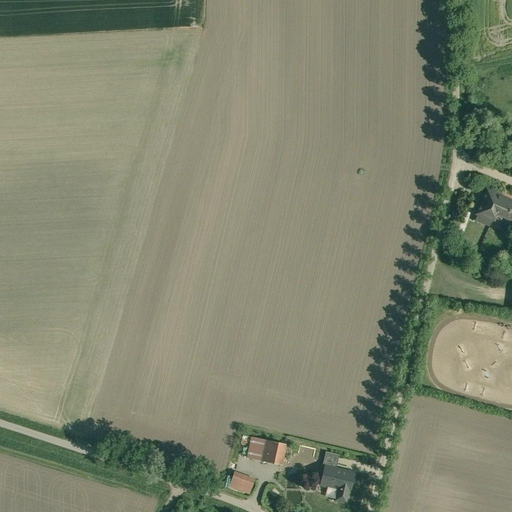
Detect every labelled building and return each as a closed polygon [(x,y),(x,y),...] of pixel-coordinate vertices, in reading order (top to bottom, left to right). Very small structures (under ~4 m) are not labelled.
[(511,201),(487,190),(477,214),(492,221),(494,216),(511,224),(511,201)] [(286,445),(264,440),(260,460),(282,464),(286,445)] [(339,454),(326,451),(322,466),(325,467),(325,466),(336,469),(339,454)] [(325,467),(321,485),(337,489),(335,500),(347,503),(354,473),(336,469),(325,466),(325,467)] [(252,494),(257,477),(235,471),(231,488),(252,494)]
